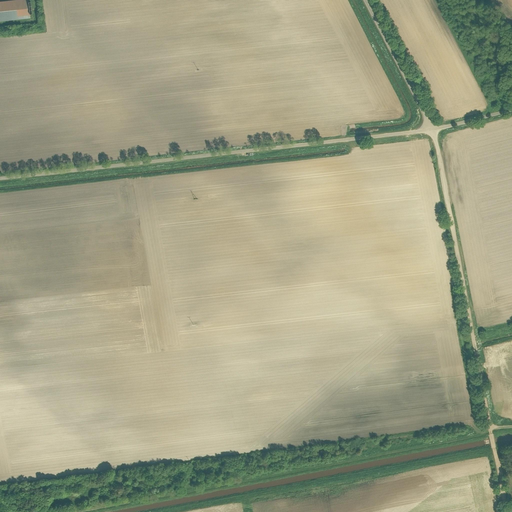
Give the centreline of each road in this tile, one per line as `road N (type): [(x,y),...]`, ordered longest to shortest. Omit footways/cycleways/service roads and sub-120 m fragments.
road 1 (unclassified): [(0,180),(431,128)]
road 2 (unclassified): [(431,128),(490,426)]
road 3 (unclassified): [(363,0),(431,128)]
